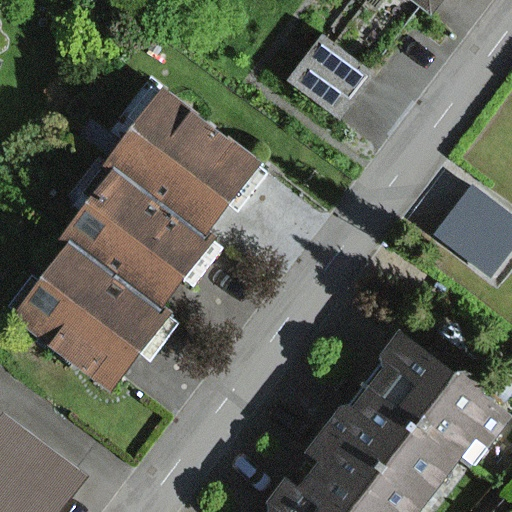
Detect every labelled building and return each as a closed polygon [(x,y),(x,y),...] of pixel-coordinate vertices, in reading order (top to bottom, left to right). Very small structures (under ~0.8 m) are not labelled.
[(327,36),(294,78),(342,117),(376,74),(327,36)] [(177,98),(124,167),(217,239),(271,169),(177,98)] [(135,179),(82,243),(92,252),(174,318),(227,254),(135,179)] [(511,210),(478,184),(438,234),(493,278),(511,254),(511,210)] [(92,252),(27,328),(114,402),(179,326),(92,252)] [(391,373),(377,392),(463,453),(478,464),(511,416),(511,415),(397,334),(377,363),(391,373)] [(305,452),(324,466),(386,511),(418,511),(463,453),(377,392),(361,412),(345,400),(305,452)] [(0,511),(51,511),(71,487),(0,430),(0,511)] [(282,511),(386,511),(324,466),(307,488),(291,476),(270,502),(282,511)]
